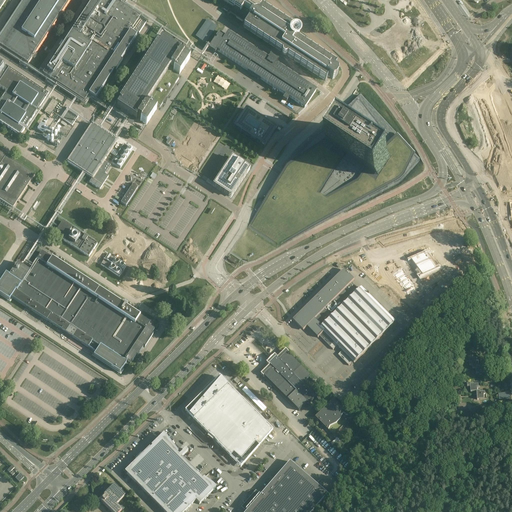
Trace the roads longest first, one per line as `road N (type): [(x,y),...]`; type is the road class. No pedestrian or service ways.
road 1 (secondary): [(490,173),(363,222),(241,289)]
road 2 (secondary): [(235,294),(48,478)]
road 3 (secondary): [(63,492),(249,307)]
road 4 (secondary): [(254,303),(344,241),(480,186)]
road 5 (unclassified): [(241,289),(220,264),(251,196),(210,265),(235,294)]
